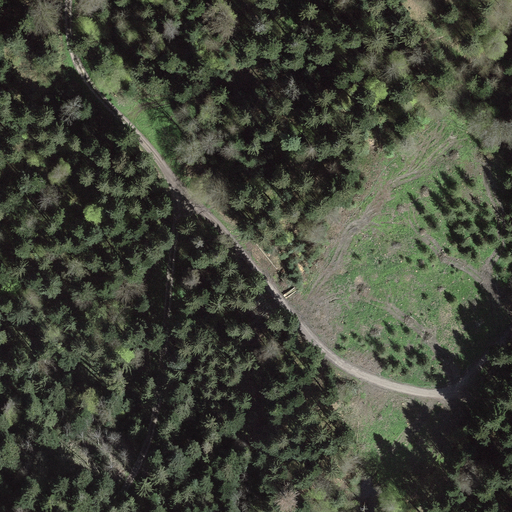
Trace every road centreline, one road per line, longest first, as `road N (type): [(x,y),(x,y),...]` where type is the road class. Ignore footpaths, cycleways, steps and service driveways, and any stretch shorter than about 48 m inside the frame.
road 1 (track): [(468,397),(343,367),(306,336),(184,194)]
road 2 (track): [(114,511),(168,355),(170,258),(184,194)]
road 3 (track): [(184,194),(76,67),(69,0)]
